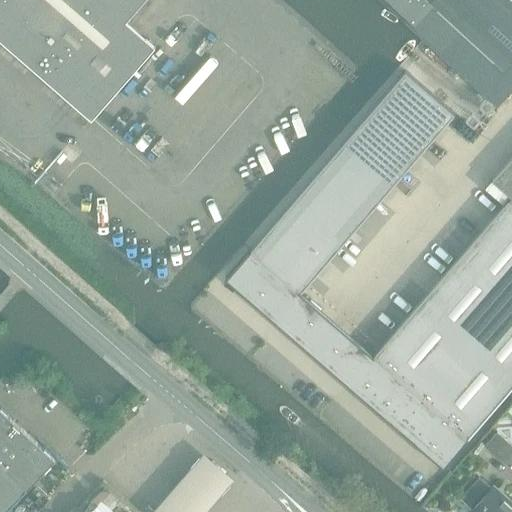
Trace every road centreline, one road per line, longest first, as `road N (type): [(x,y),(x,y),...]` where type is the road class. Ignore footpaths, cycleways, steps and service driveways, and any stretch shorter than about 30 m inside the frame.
road 1 (unknown): [(511,118),(336,320)]
road 2 (tertiary): [(177,402),(0,246)]
road 3 (unclassified): [(51,511),(177,402)]
